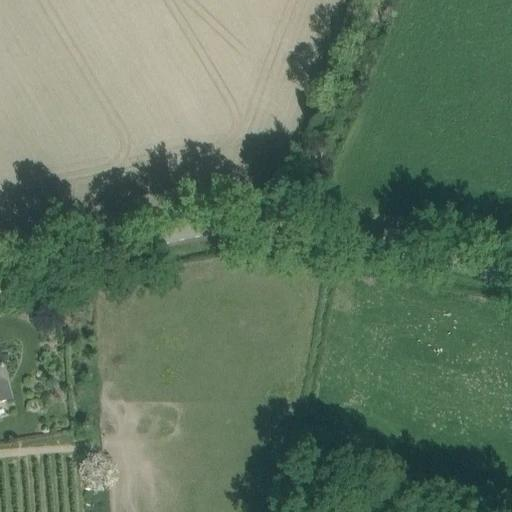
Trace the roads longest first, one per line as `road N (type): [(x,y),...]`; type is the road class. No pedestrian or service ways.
road 1 (unclassified): [(275,223),(190,230),(0,285)]
road 2 (unclassified): [(511,267),(275,223)]
road 3 (unclassified): [(275,223),(360,0)]
